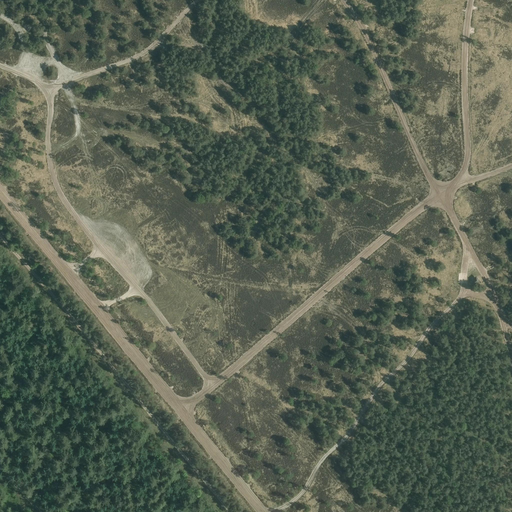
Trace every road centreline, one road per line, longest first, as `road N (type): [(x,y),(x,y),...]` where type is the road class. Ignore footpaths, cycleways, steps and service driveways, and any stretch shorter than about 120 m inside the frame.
road 1 (track): [(0,189),(264,511)]
road 2 (track): [(231,511),(0,233)]
road 3 (unknown): [(211,386),(441,194)]
road 4 (unknown): [(466,291),(319,461),(301,493),(275,511)]
road 5 (unknown): [(344,0),(441,194)]
road 6 (unknown): [(197,0),(146,51),(48,90)]
road 7 (unknown): [(102,251),(56,188),(47,154),(48,90)]
road 8 (unknown): [(102,251),(211,386)]
